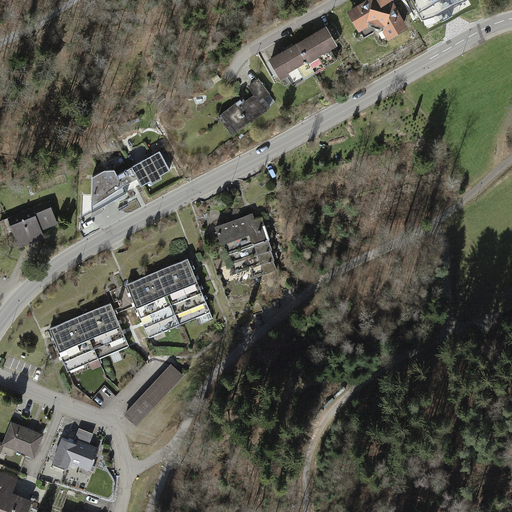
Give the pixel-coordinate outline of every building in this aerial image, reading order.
[(392,0),(368,0),(348,12),(359,33),(371,26),(384,29),(391,40),(410,29),(393,0),(392,0)] [(430,0),(434,12),(470,0),(430,0)] [(325,24),(269,59),(281,79),(337,44),(325,24)] [(239,103),(222,116),(237,136),(274,107),(267,99),(273,94),(261,78),(250,86),(257,95),(242,107),(239,103)] [(103,170),(93,176),(92,212),(169,170),(160,151),(118,175),(115,170),(103,170)] [(51,201),(11,219),(23,247),(48,237),(45,230),(60,224),(51,201)] [(249,216),(215,227),(217,234),(252,222),(249,216)] [(252,222),(217,234),(220,242),(262,228),(259,220),(252,222)] [(262,228),(220,242),(223,251),(265,237),(262,228)] [(265,237),(223,251),(226,262),(269,248),(265,237)] [(269,248),(226,262),(230,273),(259,263),(264,274),(276,270),(269,248)] [(185,258),(125,285),(148,338),(208,311),(185,258)] [(114,303),(54,328),(72,370),(132,345),(114,303)] [(172,364),(123,414),(136,426),(184,376),(172,364)] [(46,434),(13,422),(5,443),(0,440),(0,454),(9,458),(13,447),(37,456),(46,434)] [(76,441),(64,437),(55,462),(71,468),(73,462),(95,470),(103,449),(91,445),(96,433),(81,428),(76,441)] [(19,480),(1,473),(0,475),(0,492),(2,494),(0,499),(0,511),(31,511),(36,501),(14,493),(19,480)]
